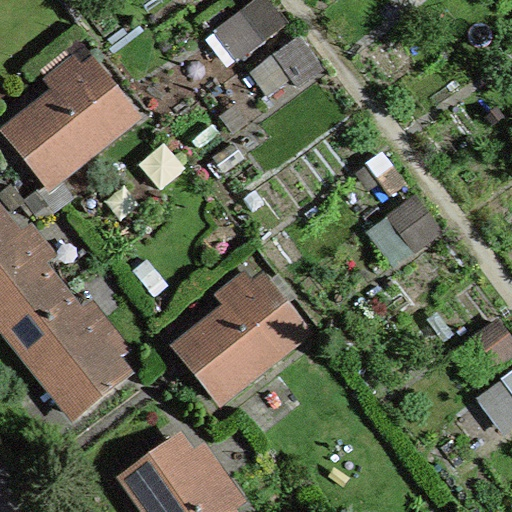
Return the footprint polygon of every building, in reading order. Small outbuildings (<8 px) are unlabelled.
[(92,67),(8,134),(19,147),(48,185),(133,118),(92,67)] [(0,321),(8,332),(59,291),(0,217),(0,321)] [(189,362),(219,400),(304,333),(263,282),(179,349),(189,362)] [(74,415),(125,375),(59,291),(8,332),(26,355),(74,415)] [(135,494),(148,511),(226,511),(228,511),(178,441),(125,479),(135,494)]
